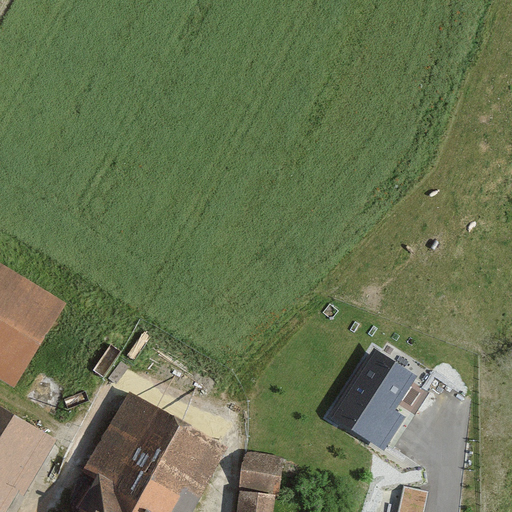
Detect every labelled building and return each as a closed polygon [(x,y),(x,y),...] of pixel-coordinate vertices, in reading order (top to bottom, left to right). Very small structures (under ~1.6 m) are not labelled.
[(0,263),(0,378),(18,390),(69,305),(0,263)] [(383,453),(404,419),(394,413),(418,375),(374,348),(329,420),(383,453)] [(194,511),(231,449),(133,393),(85,473),(96,482),(156,511),(194,511)] [(58,440),(0,406),(0,511),(6,511),(18,491),(25,495),(58,440)] [(278,511),(279,499),(284,499),(286,470),(242,467),(239,511),(278,511)] [(156,511),(96,482),(80,511),(156,511)] [(406,483),(399,511),(425,511),(431,488),(406,483)]
